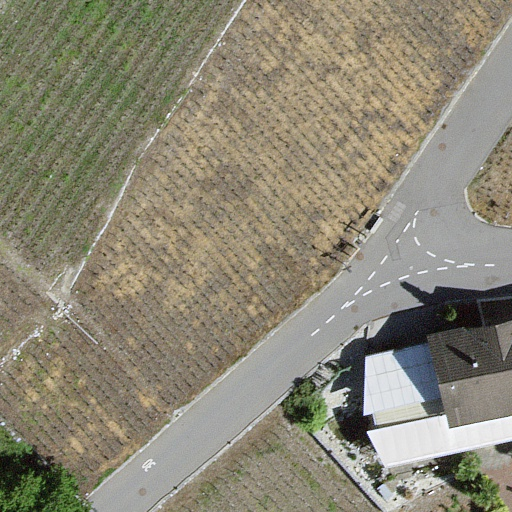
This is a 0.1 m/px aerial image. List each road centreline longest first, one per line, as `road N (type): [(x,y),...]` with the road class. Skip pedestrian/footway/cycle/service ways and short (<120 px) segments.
road 1 (residential): [(422,266),(357,296),(121,511)]
road 2 (residential): [(422,266),(419,218),(444,161),(511,71)]
